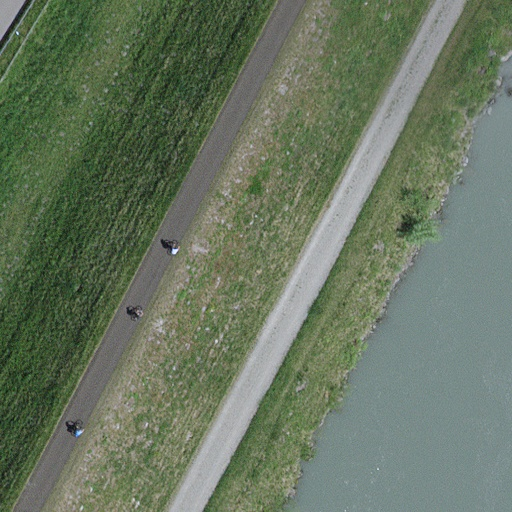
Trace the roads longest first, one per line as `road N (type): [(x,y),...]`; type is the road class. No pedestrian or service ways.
road 1 (track): [(193,511),(462,0)]
road 2 (track): [(309,0),(43,511)]
